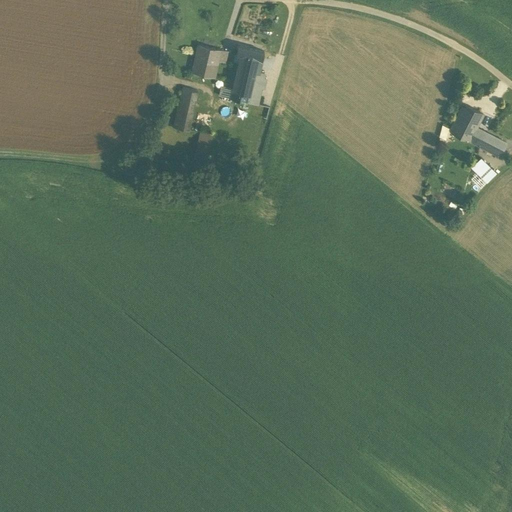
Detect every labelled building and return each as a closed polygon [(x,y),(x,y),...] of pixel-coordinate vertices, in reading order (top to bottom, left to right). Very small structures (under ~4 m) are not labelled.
[(267,50),(242,43),(239,52),(243,53),(241,65),(262,70),(267,50)] [(223,50),(201,44),(194,72),(216,77),(220,61),(223,50)] [(229,51),(223,50),(220,61),(226,63),(229,51)] [(262,70),(241,65),(235,86),(232,96),(259,103),(268,72),(262,70)] [(222,93),(232,96),(235,86),(224,83),(222,93)] [(184,88),(181,103),(197,106),(200,91),(184,88)] [(458,89),(455,95),(465,100),(469,94),(458,89)] [(197,106),(181,103),(176,127),(191,130),(197,106)] [(465,103),(451,129),(470,139),(476,127),(483,113),(465,103)] [(199,112),(197,122),(209,125),(211,115),(199,112)] [(447,139),(450,127),(443,125),(440,137),(447,139)] [(487,132),(476,127),(470,139),(481,145),(487,132)] [(215,133),(204,131),(197,159),(209,161),(215,133)] [(507,142),(487,132),(481,145),(500,155),(507,142)] [(496,171),(481,157),(472,166),(478,171),(488,181),(496,171)] [(481,187),(488,181),(478,171),(471,178),(481,187)]
